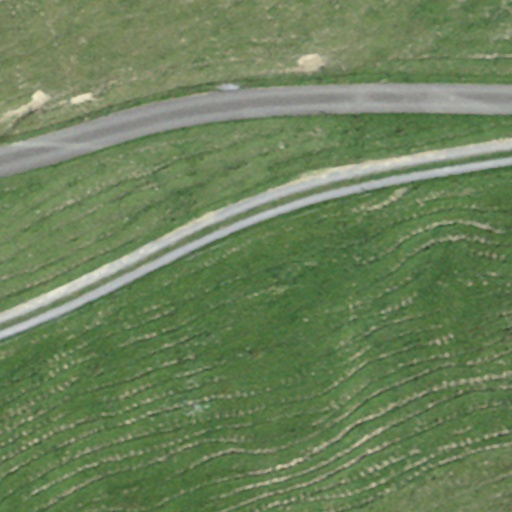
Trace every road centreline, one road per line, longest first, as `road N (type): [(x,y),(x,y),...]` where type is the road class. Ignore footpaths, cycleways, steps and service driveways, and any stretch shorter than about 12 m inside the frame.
road 1 (track): [(0,328),(257,209),(511,155)]
road 2 (track): [(0,162),(208,107),(511,102)]
